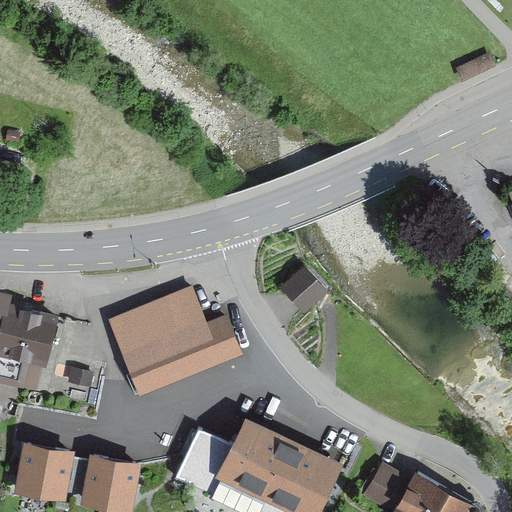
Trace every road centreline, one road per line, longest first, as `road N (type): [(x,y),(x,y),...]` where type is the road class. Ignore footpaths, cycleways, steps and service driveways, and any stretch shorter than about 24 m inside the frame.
road 1 (unclassified): [(215,226),(262,317),(317,387),(480,476),(501,511)]
road 2 (primary): [(511,103),(346,180),(215,226)]
road 3 (primary): [(215,226),(117,245),(0,246)]
